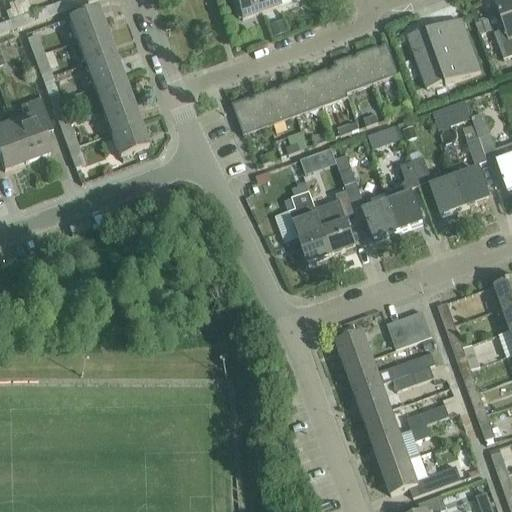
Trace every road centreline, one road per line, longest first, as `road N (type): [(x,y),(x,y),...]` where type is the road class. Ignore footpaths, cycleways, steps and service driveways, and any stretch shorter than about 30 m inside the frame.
road 1 (residential): [(175,94),(359,30),(393,0)]
road 2 (residential): [(286,328),(511,249)]
road 3 (residential): [(0,238),(202,164)]
road 4 (residential): [(354,511),(286,328)]
road 5 (residential): [(286,328),(202,164)]
